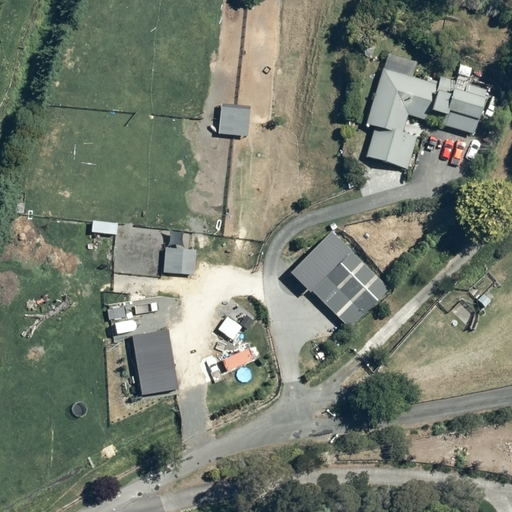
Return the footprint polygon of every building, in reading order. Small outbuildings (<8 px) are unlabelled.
[(407,169),(415,140),(426,143),(432,125),(451,130),(476,135),(486,89),(466,85),(467,81),(438,75),(436,84),(381,69),(365,127),(372,129),(365,158),(407,169)] [(26,199),(9,198),(8,215),(25,216),(26,199)] [(119,223),(91,220),(89,235),(117,238),(119,223)] [(388,289),(362,263),(349,276),(337,264),(310,291),(348,329),(388,289)] [(264,374),(252,342),(197,362),(209,395),(264,374)]
